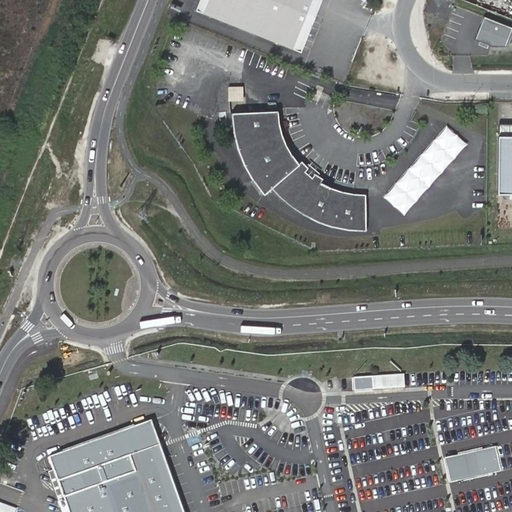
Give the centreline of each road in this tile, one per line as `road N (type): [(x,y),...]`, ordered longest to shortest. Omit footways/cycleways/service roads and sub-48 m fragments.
road 1 (secondary): [(511,311),(254,321),(186,311)]
road 2 (unknown): [(408,100),(460,124),(471,146),(438,199),(409,218),(389,214),(374,192),(385,173)]
road 3 (unknown): [(401,24),(334,20),(312,62),(300,64),(192,22)]
road 4 (secondary): [(95,161),(104,110),(148,0)]
road 5 (unknown): [(320,96),(332,140),(370,150),(391,134),(408,100)]
